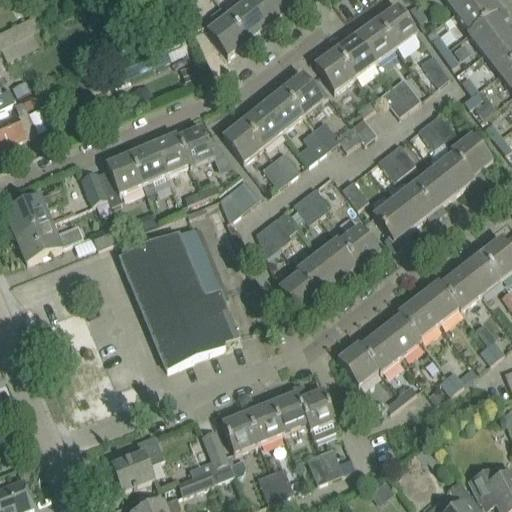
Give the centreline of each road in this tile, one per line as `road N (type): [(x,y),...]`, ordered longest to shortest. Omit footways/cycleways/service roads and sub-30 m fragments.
road 1 (residential): [(0,196),(229,105),(335,38),(318,5)]
road 2 (residential): [(274,367),(320,345),(466,228),(511,206)]
road 3 (residential): [(60,452),(274,367)]
road 4 (residential): [(56,442),(0,304)]
